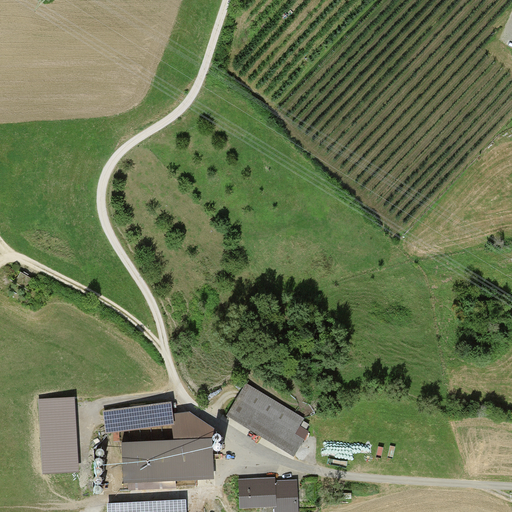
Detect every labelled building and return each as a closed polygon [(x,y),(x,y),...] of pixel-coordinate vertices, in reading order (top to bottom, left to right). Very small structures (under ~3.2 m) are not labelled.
[(247,385),(228,416),(294,455),(308,431),(299,425),(303,419),(247,385)] [(44,476),(80,475),(78,399),(41,400),(44,476)] [(122,444),(124,485),(214,480),(213,448),(209,440),(209,426),(189,413),(173,415),(171,403),(102,412),(105,435),(172,426),(174,442),(122,444)] [(256,479),(239,479),(240,510),(276,509),(276,511),(297,511),(297,481),(276,482),(276,479),(256,479)] [(186,511),(186,501),(107,505),(107,511),(186,511)]
